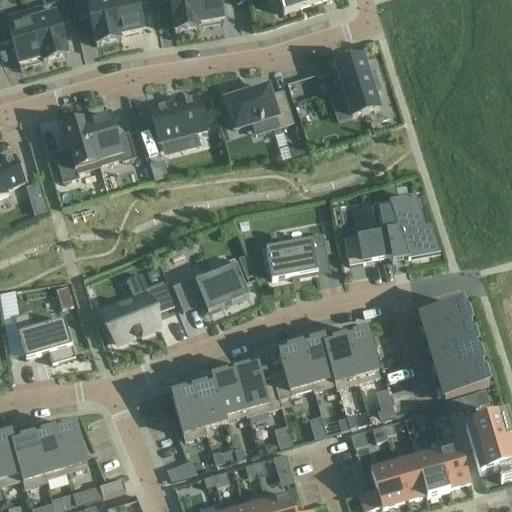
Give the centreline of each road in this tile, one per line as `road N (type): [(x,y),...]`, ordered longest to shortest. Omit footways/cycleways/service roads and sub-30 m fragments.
road 1 (residential): [(372,23),(292,51),(0,114)]
road 2 (residential): [(457,281),(300,325),(115,392)]
road 3 (residential): [(115,392),(161,511)]
